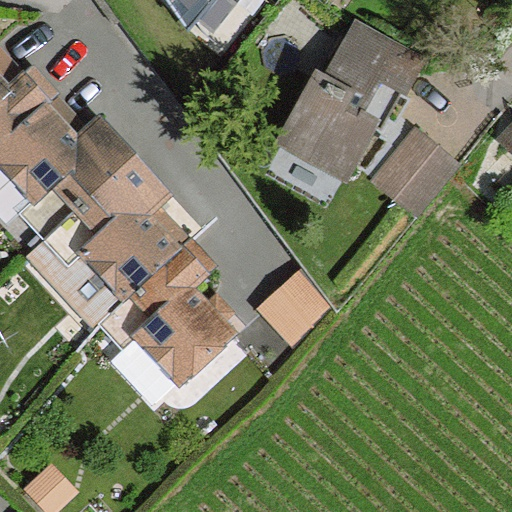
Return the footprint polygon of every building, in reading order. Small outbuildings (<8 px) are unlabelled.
[(427,70),(359,34),(330,89),(319,83),(287,143),(355,179),(382,129),(393,135),(427,70)] [(0,67),(0,172),(27,202),(17,214),(41,239),(26,258),(92,324),(101,317),(124,344),(131,334),(176,381),(235,325),(192,283),(217,265),(167,197),(174,188),(99,113),(81,130),(50,97),(58,89),(29,60),(10,77),(0,67)] [(462,168),(420,134),(377,186),(418,221),(462,168)] [(287,292),(262,314),(298,355),(336,314),(306,274),(287,292)] [(54,470),(30,494),(47,511),(64,511),(80,497),(54,470)]
